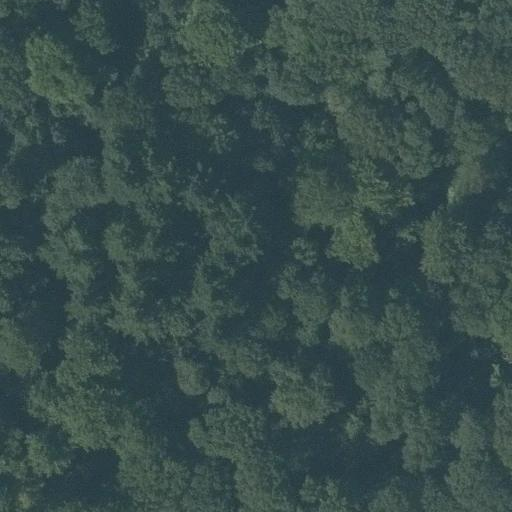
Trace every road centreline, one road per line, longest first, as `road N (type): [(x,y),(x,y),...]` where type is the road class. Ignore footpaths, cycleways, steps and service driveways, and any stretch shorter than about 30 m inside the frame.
road 1 (track): [(323,511),(292,0)]
road 2 (track): [(0,384),(120,511)]
